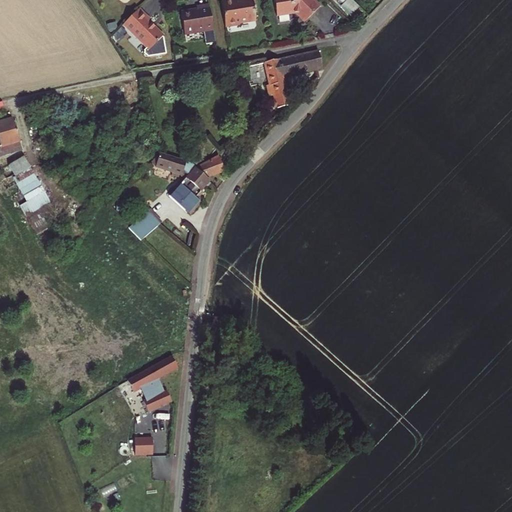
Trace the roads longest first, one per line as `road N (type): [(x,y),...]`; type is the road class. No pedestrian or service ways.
road 1 (residential): [(184,450),(215,212),(234,179),(314,99),(363,34)]
road 2 (residential): [(0,106),(363,34)]
